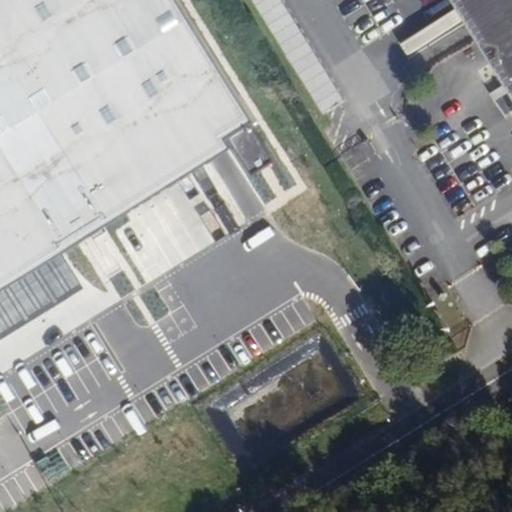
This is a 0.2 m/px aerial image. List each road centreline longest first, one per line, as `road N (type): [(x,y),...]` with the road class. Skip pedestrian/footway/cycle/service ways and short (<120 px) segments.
road 1 (tertiary): [(511,364),(275,511)]
road 2 (unknown): [(511,161),(475,104),(456,102),(388,133)]
